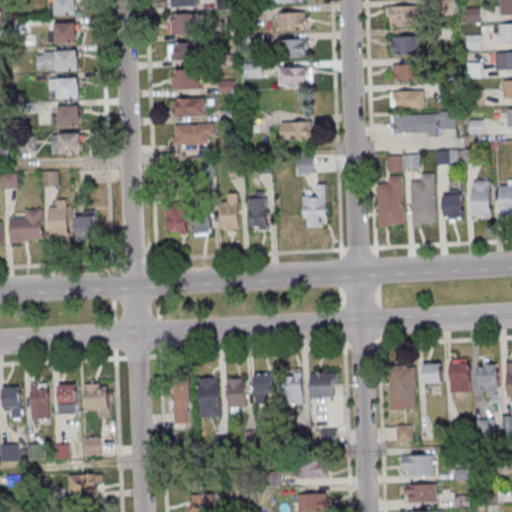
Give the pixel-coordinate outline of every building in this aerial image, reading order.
[(76,0),(53,0),(53,14),(77,14),(76,0)] [(511,13),(511,0),(500,0),(500,13),(511,13)] [(387,26),(417,26),(417,6),(387,6),(387,26)] [(481,21),(481,8),(466,8),(466,21),(481,21)] [(310,12),(278,12),(278,29),(310,29),(310,12)] [(203,33),(204,13),(169,13),(169,33),(203,33)] [(79,42),(79,22),(52,22),(52,42),(79,42)] [(494,41),(511,40),(511,23),(494,24),(494,41)] [(482,34),(467,34),(467,49),(482,49),(482,34)] [(391,54),(420,54),(420,35),(391,35),(391,54)] [(308,38),(279,39),(280,57),(309,56),(308,38)] [(169,59),(201,59),(201,41),(169,41),(169,59)] [(80,69),(80,50),(38,50),(38,69),(80,69)] [(511,51),(489,51),(489,69),(511,68),(511,51)] [(419,81),(419,63),(392,64),(393,81),(419,81)] [(313,66),(280,66),(280,84),(313,84),(313,66)] [(173,68),(173,88),(201,88),(201,68),(173,68)] [(50,98),(80,98),(80,77),(50,77),(50,98)] [(391,90),(391,107),(425,107),(425,90),(391,90)] [(173,115),(205,115),(205,98),(173,98),(173,115)] [(80,126),(80,105),(58,105),(58,126),(80,126)] [(391,113),(391,135),(439,134),(439,129),(455,129),(455,112),(391,113)] [(282,121),(282,140),(310,140),(310,121),(282,121)] [(173,124),(173,144),(215,144),(215,124),(173,124)] [(52,132),(52,153),(82,153),(82,132),(52,132)] [(457,150),(436,150),(436,164),(457,164),(457,150)] [(298,155),(298,173),(315,173),(315,155),(298,155)] [(3,172),(3,187),(18,187),(18,172),(3,172)] [(420,181),(411,182),(412,226),(438,225),(437,173),(420,173),(420,181)] [(405,226),(404,176),(387,176),(387,183),(377,183),(378,227),(405,226)] [(472,180),(472,218),(492,218),(492,180),(472,180)] [(511,216),(511,182),(500,182),(500,217),(511,216)] [(327,227),(327,183),(317,183),(317,194),(304,194),(304,227),(327,227)] [(267,191),(250,191),(250,230),(267,230),(267,191)] [(222,203),(222,231),(240,231),(240,192),(230,192),(230,203),(222,203)] [(444,219),(465,219),(465,192),(444,192),(444,219)] [(50,200),(50,237),(69,237),(69,200),(50,200)] [(187,233),(187,202),(168,202),(168,233),(187,233)] [(212,234),(212,207),(195,207),(195,234),(212,234)] [(21,217),(11,217),(11,241),(44,241),(44,209),(21,209),(21,217)] [(97,240),(97,209),(77,209),(77,240),(97,240)] [(500,396),(500,362),(478,362),(478,386),(488,386),(488,396),(500,396)] [(450,365),(451,393),(469,392),(468,364),(450,365)] [(423,366),(424,385),(441,384),(440,365),(423,366)] [(387,367),(390,411),(414,410),(413,388),(416,388),(415,368),(406,369),(406,366),(387,367)] [(286,372),(286,398),(303,398),(303,372),(286,372)] [(338,372),(310,372),(310,396),(338,396),(338,372)] [(274,374),(255,374),(255,397),(274,397),(274,374)] [(222,416),(221,377),(200,377),(200,416),(222,416)] [(229,377),(229,409),(247,409),(247,377),(229,377)] [(50,418),(50,382),(31,382),(31,418),(50,418)] [(59,410),(77,410),(77,383),(59,383),(59,410)] [(108,383),(85,383),(85,415),(108,415),(108,383)] [(3,408),(12,408),(12,418),(22,418),(22,385),(3,385),(3,408)] [(174,423),(191,423),(191,385),(174,385),(174,423)] [(511,416),(502,417),(503,435),(511,434),(511,416)] [(476,421),(477,438),(494,437),(493,420),(476,421)] [(396,426),(396,443),(412,442),(411,426),(396,426)] [(19,460),(19,443),(1,443),(1,460),(19,460)] [(402,475),(435,475),(435,454),(402,454),(402,475)] [(299,478),(329,478),(329,461),(299,461),(299,478)] [(103,473),(69,474),(70,491),(103,490),(103,473)] [(437,501),(437,483),(406,483),(406,501),(437,501)] [(190,511),(217,511),(217,493),(191,493),(190,511)] [(299,510),(329,510),(329,493),(299,493),(299,510)]
